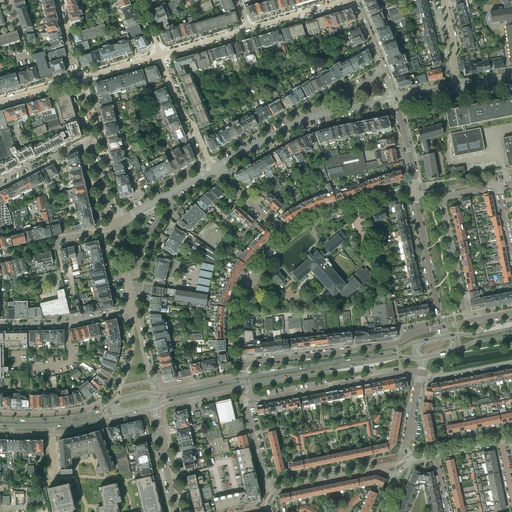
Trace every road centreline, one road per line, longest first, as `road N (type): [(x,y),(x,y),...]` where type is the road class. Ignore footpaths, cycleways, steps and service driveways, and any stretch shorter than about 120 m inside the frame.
road 1 (residential): [(246,392),(272,492),(377,468),(396,477)]
road 2 (residential): [(484,319),(466,322),(442,201),(498,185)]
road 3 (residential): [(441,326),(386,346),(246,365)]
road 4 (residential): [(212,167),(292,123),(394,98)]
road 5 (secondary): [(420,342),(240,378)]
road 6 (secondary): [(244,384),(421,357)]
road 7 (residential): [(246,392),(267,398),(420,373)]
road 8 (residential): [(246,365),(235,326),(240,300),(258,265),(286,237)]
road 9 (residential): [(286,237),(414,187)]
road 10 (residential): [(441,326),(414,195)]
road 11 (residential): [(0,325),(76,322),(131,308)]
road 12 (residential): [(159,54),(212,167)]
road 13 (secondary): [(118,399),(80,416),(0,418)]
road 14 (secondary): [(0,426),(119,415)]
